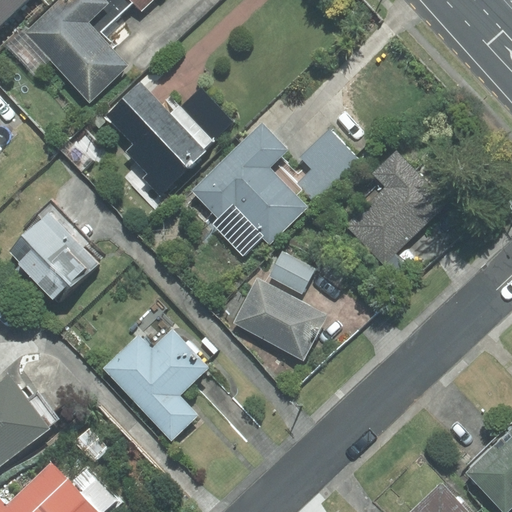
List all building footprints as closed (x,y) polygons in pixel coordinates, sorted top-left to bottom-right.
[(0,0),(0,25),(26,0),(0,0)] [(90,101),(127,65),(112,49),(130,32),(116,17),(132,2),(130,0),(58,0),(9,48),(35,75),(51,60),(90,101)] [(130,0),(132,2),(141,11),(152,0),(130,0)] [(161,103),(140,82),(107,115),(135,143),(127,152),(149,174),(144,178),(162,196),(236,122),(201,86),(182,105),(171,93),(161,103)] [(307,165),(297,174),(281,157),(288,150),(262,123),(190,191),(218,220),(232,206),(269,245),(359,160),(330,129),(300,157),(307,165)] [(40,157),(27,143),(9,159),(23,173),(40,157)] [(384,263),(446,202),(396,151),(372,174),(386,187),(347,225),(384,263)] [(106,258),(52,201),(24,226),(29,231),(7,251),(58,304),(106,258)] [(314,269),(282,252),(270,275),(301,292),(314,269)] [(326,316),(257,279),(234,323),(303,359),(326,316)] [(138,335),(104,368),(172,439),(197,415),(178,396),(208,368),(172,331),(152,350),(138,335)] [(29,401),(9,375),(0,382),(0,464),(57,420),(38,394),(29,401)] [(103,415),(78,437),(100,461),(125,440),(103,415)] [(511,423),(468,464),(472,468),(467,473),(504,511),(505,511),(511,506),(511,423)] [(104,511),(116,501),(87,469),(70,484),(51,464),(6,505),(0,498),(0,511),(104,511)] [(468,511),(441,483),(410,511),(468,511)]
